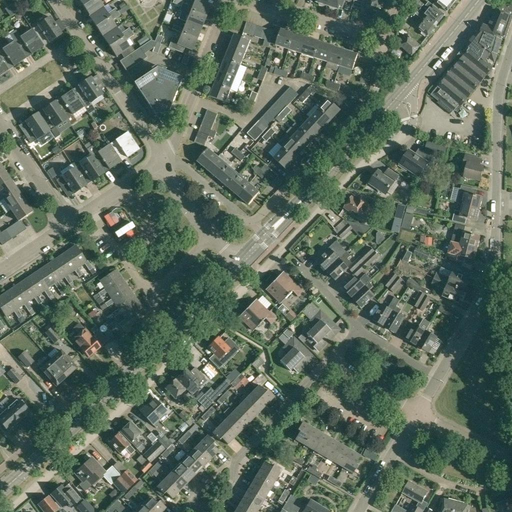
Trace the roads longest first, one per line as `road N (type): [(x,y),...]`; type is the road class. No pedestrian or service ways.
road 1 (residential): [(5,511),(153,379),(337,189),(406,137),(410,117),(398,97)]
road 2 (residential): [(437,379),(491,277),(499,93),(511,46)]
road 3 (secondary): [(0,493),(241,266)]
road 4 (residential): [(152,288),(151,333),(0,471)]
road 5 (residential): [(237,218),(260,215),(370,98),(385,40)]
road 6 (secondary): [(241,266),(398,97)]
road 7 (residential): [(53,0),(162,157)]
road 8 (residential): [(162,157),(176,141),(231,0)]
road 9 (residential): [(181,511),(216,499),(232,458),(292,398)]
road 10 (residential): [(385,40),(241,0)]
road 11 (residential): [(69,225),(0,119)]
road 12 (secondary): [(398,97),(479,0)]
